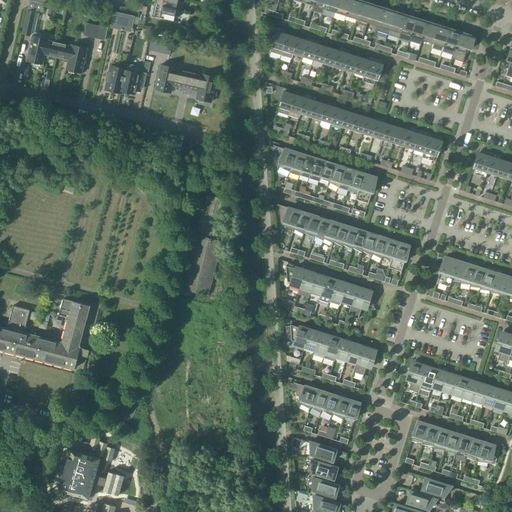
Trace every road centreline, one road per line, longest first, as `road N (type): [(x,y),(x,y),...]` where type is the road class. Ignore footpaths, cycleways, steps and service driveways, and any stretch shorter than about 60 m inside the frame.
road 1 (unclassified): [(155,511),(167,472),(140,374),(202,138),(4,84),(19,0)]
road 2 (residential): [(377,413),(501,13)]
